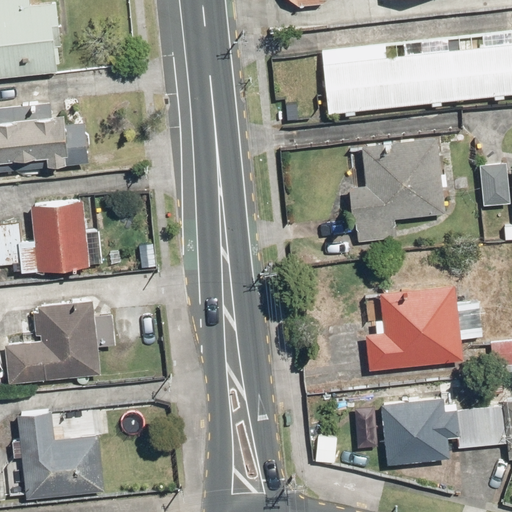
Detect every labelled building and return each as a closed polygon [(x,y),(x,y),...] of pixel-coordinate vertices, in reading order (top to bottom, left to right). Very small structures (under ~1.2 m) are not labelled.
[(0,0),(0,76),(54,71),(51,46),(56,45),(51,1),(26,3),(25,0),(0,0)] [(511,43),(320,64),(325,114),(511,93),(511,43)] [(0,160),(39,157),(40,166),(84,161),(80,122),(58,125),(56,113),(51,114),(49,102),(0,106),(0,160)] [(434,136),(357,145),(362,185),(345,187),(345,206),(361,241),(395,237),(393,219),(443,213),(434,136)] [(0,264),(17,263),(18,272),(87,266),(80,199),(28,204),(31,240),(18,241),(16,220),(0,221),(0,264)] [(362,334),(366,369),(460,360),(457,338),(480,336),(476,302),(454,304),(452,284),(376,292),(380,332),(362,334)] [(2,344),(6,382),(97,373),(94,346),(113,345),(110,313),(91,315),(90,299),(35,305),(35,312),(31,312),(33,335),(38,335),(38,341),(2,344)] [(511,336),(487,338),(489,372),(511,370),(511,336)] [(440,397),(376,403),(383,465),(447,458),(444,437),(456,435),(453,403),(441,404),(440,397)] [(511,399),(500,401),(505,459),(511,458),(511,399)] [(14,415),(23,499),(101,490),(95,434),(52,439),(49,411),(14,415)]
